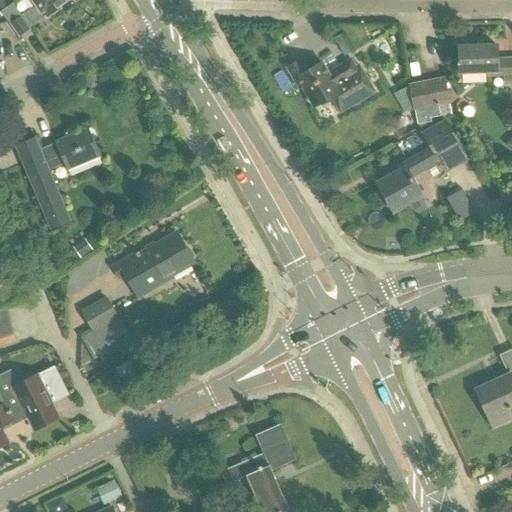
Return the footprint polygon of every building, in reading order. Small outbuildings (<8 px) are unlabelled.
[(33,0),(36,4),(23,13),(21,15),(13,3),(1,11),(18,37),(30,29),(30,28),(45,17),(46,18),(60,8),(58,5),(65,0),(33,0)] [(350,52),(339,34),(332,38),(343,56),(350,52)] [(511,56),(496,58),(496,45),(458,46),(459,73),(486,72),(486,77),(503,76),(503,82),(511,82),(511,56)] [(299,59),(286,66),(300,88),(302,86),(314,105),(329,96),(339,112),(374,92),(358,66),(357,66),(354,66),(351,60),(341,65),(328,73),(321,62),(306,71),(299,59)] [(451,114),(449,104),(450,104),(445,77),(431,79),(439,116),(451,114)] [(431,118),(439,116),(431,79),(408,84),(413,111),(414,111),(417,125),(431,122),(431,118)] [(445,173),(468,160),(445,119),(420,133),(429,147),(381,174),(384,179),(377,183),(393,212),(421,196),(412,179),(439,163),(445,173)] [(101,157),(88,127),(54,141),(55,143),(40,149),(35,137),(14,146),(51,232),(72,223),(49,169),(64,163),(67,172),(101,157)] [(193,262),(176,233),(140,255),(138,252),(113,266),(120,278),(126,275),(139,297),(161,284),(162,285),(175,278),(172,274),(193,262)] [(92,333),(119,318),(107,296),(80,311),(92,333)] [(0,338),(13,334),(7,308),(0,309),(0,338)] [(493,427),(511,417),(511,415),(509,409),(511,408),(510,406),(511,404),(511,348),(499,355),(508,375),(476,391),(493,427)] [(136,356),(116,369),(121,377),(142,364),(136,356)] [(0,377),(0,393),(17,429),(30,422),(37,427),(52,420),(55,411),(38,377),(14,389),(7,375),(0,377)] [(3,436),(17,429),(0,393),(0,445),(2,445),(3,436)] [(282,511),(288,509),(271,469),(295,459),(280,424),(256,435),(263,453),(220,472),(226,485),(246,476),(261,511),(282,511)] [(115,480),(96,488),(104,504),(122,496),(115,480)]
